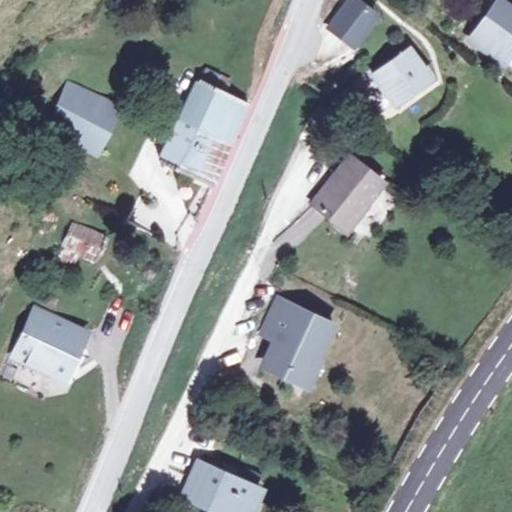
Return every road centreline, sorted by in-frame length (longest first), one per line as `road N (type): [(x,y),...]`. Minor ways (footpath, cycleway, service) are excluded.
road 1 (residential): [(310,0),(97,511)]
road 2 (secondary): [(511,357),(415,511)]
